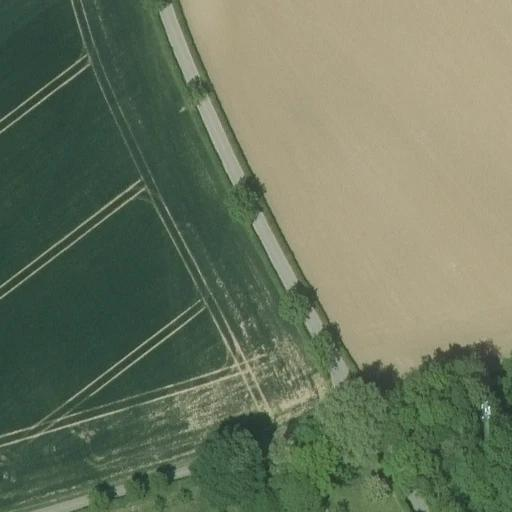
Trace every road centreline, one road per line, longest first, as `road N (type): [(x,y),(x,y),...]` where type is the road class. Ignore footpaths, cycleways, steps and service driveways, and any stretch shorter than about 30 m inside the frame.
road 1 (unclassified): [(363,416),(241,188),(161,0)]
road 2 (unclassified): [(50,511),(363,416)]
road 3 (unclassified): [(363,416),(511,379)]
